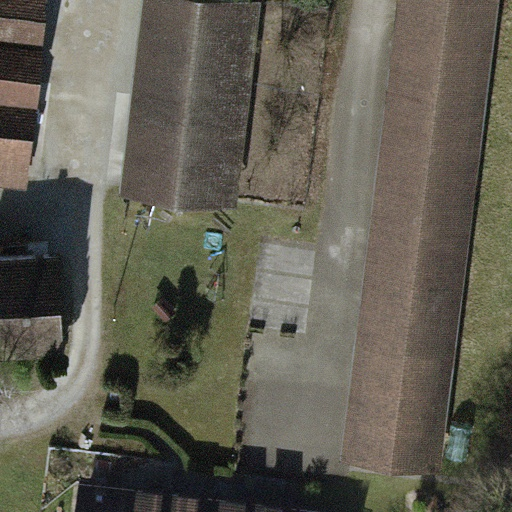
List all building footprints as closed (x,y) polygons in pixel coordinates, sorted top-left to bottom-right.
[(0,0),(0,194),(23,197),(44,0),(0,0)] [(189,0),(144,0),(118,197),(233,212),(261,10),(189,0)] [(446,469),(506,0),(398,0),(339,455),(446,469)] [(0,254),(0,362),(59,361),(57,254),(0,254)] [(74,511),(160,511),(161,506),(76,498),(74,511)]
